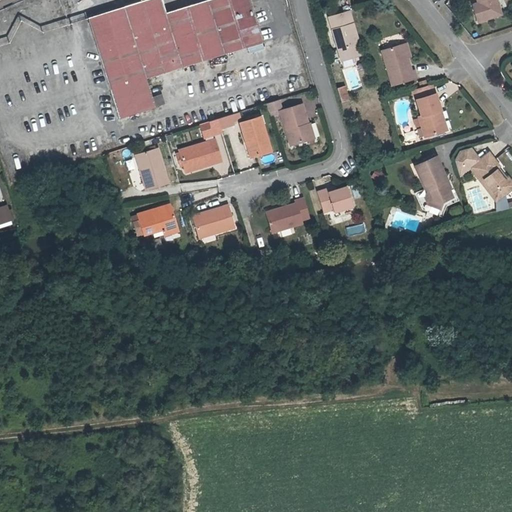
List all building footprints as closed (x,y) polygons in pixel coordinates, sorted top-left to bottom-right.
[(165,0),(148,0),(145,1),(91,19),(114,91),(150,79),(267,40),(254,0),(206,0),(169,12),(165,0)] [(364,54),(347,0),(345,0),(326,6),(343,60),(364,54)] [(499,0),(479,0),(481,4),(482,6),(476,8),(480,22),(495,18),(504,14),(499,0)] [(411,58),(407,45),(385,51),(395,86),(420,79),(418,71),(415,72),(411,58)] [(152,85),(150,79),(114,91),(124,119),(160,108),(152,85)] [(428,127),(431,137),(447,132),(447,131),(441,113),(441,112),(444,111),(439,95),(436,85),(435,85),(426,88),(413,92),(414,97),(418,96),(420,101),(425,117),(422,118),(425,128),(428,127)] [(351,100),(347,86),(340,88),(344,102),(351,100)] [(272,110),(279,108),(285,106),(282,98),(269,102),(272,110)] [(308,121),(311,120),(305,102),(283,109),(292,141),(312,135),(308,121)] [(447,131),(447,132),(450,132),(444,111),(441,112),(441,113),(447,131)] [(251,139),(255,155),(273,149),(262,114),(242,121),(246,132),(248,140),(251,139)] [(212,120),(216,134),(225,131),(220,117),(212,120)] [(212,120),(202,123),(206,136),(216,134),(212,120)] [(308,121),(312,135),(317,134),(312,120),(311,120),(308,121)] [(248,140),(246,132),(243,133),(250,156),(255,155),(251,139),(248,140)] [(223,160),(217,138),(181,149),(188,171),(223,160)] [(145,167),(142,168),(149,189),(172,182),(161,147),(141,153),(145,167)] [(501,164),(493,155),(491,152),(481,160),(473,149),(462,151),(458,161),(462,176),(473,168),(494,193),(495,192),(501,199),(506,195),(511,190),(511,180),(509,177),(501,167),(499,165),(501,164)] [(428,194),(424,201),(436,207),(439,200),(449,197),(447,189),(445,181),(446,179),(439,155),(416,162),(423,186),(425,187),(426,188),(428,194)] [(373,179),(383,176),(380,169),(371,173),(373,179)] [(332,189),(330,184),(319,188),(326,208),(335,205),(336,208),(355,202),(349,183),(339,186),(332,189)] [(297,197),(297,199),(267,208),(272,228),(303,220),(302,216),(311,214),(306,194),(297,197)] [(167,229),(166,227),(180,223),(173,200),(139,210),(145,230),(163,224),(165,227),(165,230),(167,229)] [(238,224),(232,202),(195,213),(201,235),(238,224)] [(9,215),(13,214),(10,206),(0,209),(0,223),(11,220),(9,215)] [(167,229),(165,230),(166,233),(182,228),(180,223),(166,227),(167,229)]
